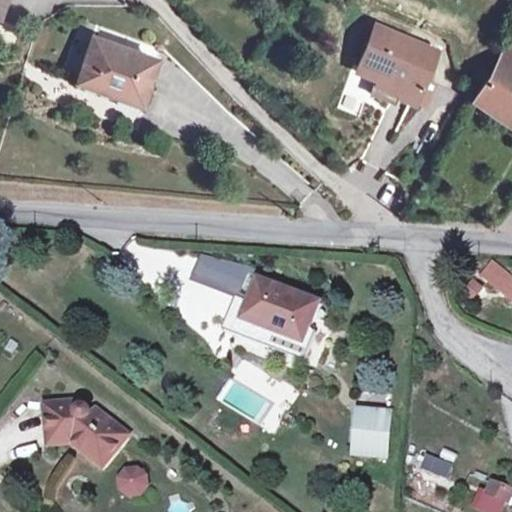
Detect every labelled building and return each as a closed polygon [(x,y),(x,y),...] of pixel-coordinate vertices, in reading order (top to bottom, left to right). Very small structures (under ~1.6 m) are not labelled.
[(80,19),(74,38),(89,43),(91,38),(96,25),(80,19)] [(414,102),(421,85),(435,51),(374,25),(356,66),(378,75),(370,94),(391,103),(394,96),(413,104),(414,102)] [(154,60),(91,38),(89,43),(76,81),(114,95),(116,89),(140,98),(154,60)] [(501,55),(472,100),(511,128),(511,38),(508,39),(500,54),(501,55)] [(423,106),(431,89),(421,85),(414,102),(423,106)] [(493,262),(483,275),(498,288),(509,275),(493,262)] [(511,277),(509,275),(498,288),(511,299),(511,277)] [(311,329),(321,303),(260,280),(252,302),(244,321),(244,322),(277,334),(305,344),(311,329)] [(272,347),(277,334),(244,322),(244,321),(252,302),(244,299),(231,332),(272,347)] [(277,334),(272,347),(305,360),(316,331),(311,329),(305,344),(277,334)] [(78,402),(47,406),(51,445),(74,443),(76,440),(81,443),(77,447),(104,467),(128,435),(96,411),(92,416),(91,415),(90,411),(88,408),(83,407),(78,407),(78,402)] [(390,415),(358,413),(355,456),(387,458),(390,415)] [(422,472),(450,482),(455,466),(428,457),(422,472)] [(119,470),(122,500),(150,497),(147,468),(119,470)] [(490,492),(509,500),(511,492),(511,491),(493,483),(490,492)]
